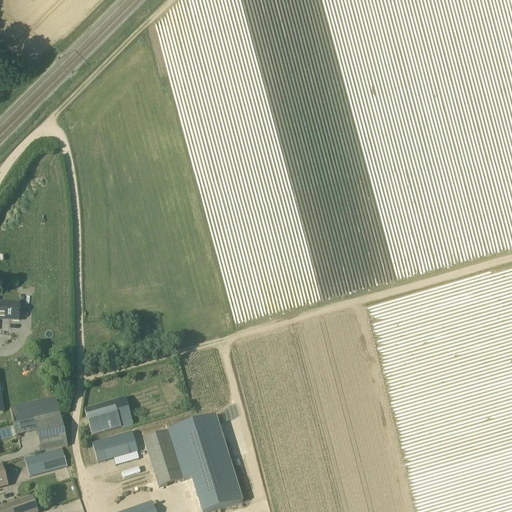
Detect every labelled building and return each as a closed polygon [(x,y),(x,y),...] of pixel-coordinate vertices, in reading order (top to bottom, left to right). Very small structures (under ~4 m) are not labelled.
[(0,321),(19,322),(19,304),(0,303),(0,321)] [(85,409),(92,436),(135,425),(128,399),(85,409)] [(35,420),(37,431),(42,453),(67,447),(60,414),(35,420)] [(201,511),(214,511),(242,503),(216,417),(168,432),(184,481),(191,479),(201,511)] [(158,489),(184,481),(178,465),(168,432),(143,440),(158,489)] [(137,452),(132,433),(118,437),(124,456),(137,452)] [(100,442),(92,444),(98,463),(106,461),(100,442)] [(67,467),(62,449),(25,459),(30,477),(67,467)] [(0,508),(0,511),(37,511),(32,498),(0,508)] [(155,511),(152,502),(124,511),(155,511)]
